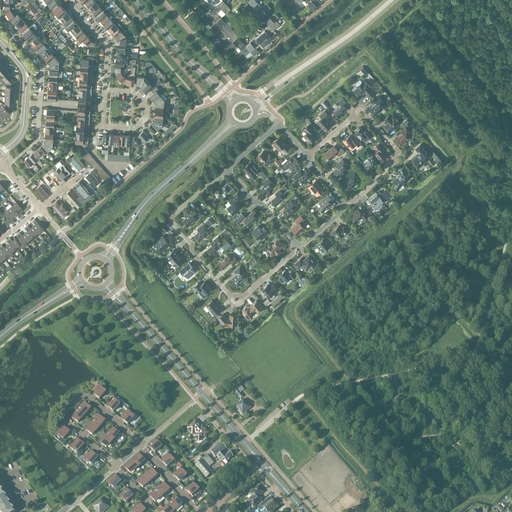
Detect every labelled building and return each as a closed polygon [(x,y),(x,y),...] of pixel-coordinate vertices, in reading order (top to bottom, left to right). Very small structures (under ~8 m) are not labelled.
[(58,2),(56,0),(52,0),(48,4),(52,8),(58,2)] [(97,0),(96,1),(89,7),(92,11),(99,5),(97,3),(99,2),(97,0)] [(217,4),(212,9),(217,14),(221,9),(226,14),(231,9),(226,4),(225,4),(222,0),(217,4)] [(257,11),(262,7),(258,2),(260,0),(250,0),(249,2),(252,6),(257,11)] [(303,0),(304,0),(312,10),(321,2),(318,0),(316,0),(316,1),(315,0),(303,0)] [(265,21),(270,16),(266,12),(271,8),(266,3),(262,7),(257,11),(261,15),(260,16),(265,21)] [(53,9),(56,14),(63,8),(59,4),(53,9)] [(99,5),(92,11),(96,15),(103,10),(101,7),(103,6),(101,4),(99,5)] [(203,13),(197,7),(193,10),(199,17),(203,13)] [(56,14),(60,18),(67,12),(63,8),(56,14)] [(5,13),(11,20),(15,16),(10,10),(4,9),(4,10),(4,11),(5,12),(5,13)] [(97,17),(101,21),(107,15),(104,11),(97,17)] [(60,18),(63,22),(70,16),(67,12),(60,18)] [(265,21),(269,25),(274,30),(279,26),(274,21),(279,17),(275,12),(270,16),(265,21)] [(107,15),(101,21),(104,25),(111,19),(109,17),(111,15),(110,13),(107,15)] [(11,20),(15,24),(21,18),(18,14),(15,16),(11,20)] [(63,22),(67,26),(74,20),(70,16),(63,22)] [(15,24),(18,28),(25,22),(21,18),(15,24)] [(221,18),(211,26),(216,31),(220,27),(224,31),(229,27),(230,27),(229,26),(231,25),(227,20),(225,21),(224,22),(221,18)] [(104,25),(108,29),(115,23),(111,19),(104,25)] [(68,32),(70,30),(77,24),(74,20),(67,26),(64,28),(68,32)] [(25,22),(18,28),(22,32),(29,26),(25,22)] [(108,29),(111,33),(120,25),(119,24),(117,26),(115,23),(108,29)] [(70,30),(74,34),(81,28),(77,24),(70,30)] [(30,27),(23,33),(27,38),(35,30),(32,25),(30,27)] [(111,33),(115,37),(124,29),(120,25),(111,33)] [(264,30),(260,34),(268,43),(273,39),(269,34),(274,30),(269,25),(264,30)] [(229,36),(233,41),(237,37),(238,36),(233,31),(229,27),(224,31),(220,36),(224,41),(229,36)] [(74,34),(78,38),(84,32),(81,28),(74,34)] [(115,37),(117,40),(127,37),(129,35),(124,29),(115,37)] [(35,30),(27,38),(30,42),(39,33),(36,30),(35,30)] [(88,36),(84,32),(78,38),(79,40),(77,42),(78,44),(81,42),(88,36)] [(39,33),(30,42),(34,46),(40,40),(41,40),(43,38),(39,33)] [(250,42),(255,47),(259,43),(263,48),(265,46),(268,43),(260,34),(256,37),(250,42)] [(88,36),(81,42),(84,46),(87,44),(89,46),(93,43),(88,36)] [(237,46),(241,50),(246,46),(241,40),(241,41),(240,39),(237,37),(233,41),(228,45),(232,50),(237,46)] [(34,46),(37,50),(44,44),(41,40),(40,40),(34,46)] [(37,50),(41,54),(50,46),(46,42),(44,44),(37,50)] [(250,42),(246,46),(241,50),(245,56),(250,52),(254,56),(259,52),(255,47),(250,42)] [(41,54),(44,58),(53,50),(50,46),(41,54)] [(53,50),(44,58),(48,62),(55,56),(53,54),(55,52),(53,50)] [(48,62),(50,65),(59,61),(55,56),(48,62)] [(81,59),(81,65),(93,66),(94,58),(87,57),(87,59),(81,59)] [(0,71),(0,75),(2,78),(8,72),(5,68),(0,71)] [(2,78),(0,79),(0,81),(3,85),(7,84),(14,81),(11,77),(12,76),(8,72),(2,78)] [(125,84),(126,84),(126,79),(121,73),(121,72),(116,76),(122,83),(123,83),(123,84),(124,84),(125,84)] [(136,85),(140,85),(145,77),(137,76),(136,85)] [(140,85),(142,88),(149,82),(145,77),(140,85)] [(5,86),(5,91),(14,92),(14,86),(14,81),(7,84),(7,86),(5,86)] [(362,81),(356,87),(357,88),(354,91),(359,97),(365,92),(370,98),(375,93),(370,87),(371,87),(365,81),(363,82),(362,81)] [(150,89),(152,91),(157,87),(154,84),(152,86),(149,82),(142,88),(146,92),(150,89)] [(149,96),(153,100),(160,95),(157,91),(159,89),(157,87),(152,91),(153,93),(149,96)] [(79,95),(78,103),(91,103),(91,95),(79,95)] [(153,100),(155,103),(165,100),(160,95),(153,100)] [(6,103),(5,105),(12,108),(13,103),(13,97),(5,97),(4,102),(6,103)] [(370,109),(375,115),(384,108),(380,104),(383,102),(379,97),(374,101),(377,104),(370,109)] [(339,118),(340,118),(343,115),(342,114),(347,109),(345,106),(348,104),(342,98),(338,101),(341,104),(333,111),(339,118)] [(155,103),(155,107),(164,107),(164,106),(167,106),(168,99),(165,100),(155,103)] [(1,104),(0,105),(0,110),(5,116),(9,113),(8,112),(12,108),(5,105),(3,103),(1,104)] [(78,107),(78,111),(90,112),(91,108),(91,103),(78,103),(78,107)] [(78,111),(77,119),(90,119),(90,112),(78,111)] [(320,115),(322,118),(317,122),(325,131),(331,125),(326,119),(329,116),(325,111),(320,115)] [(384,126),(390,132),(398,125),(392,118),(392,119),(389,115),(384,119),(387,123),(384,126)] [(154,121),(151,123),(157,130),(163,125),(154,121)] [(151,131),(149,132),(152,136),(153,137),(156,135),(154,133),(157,130),(151,123),(147,127),(151,131)] [(304,136),(302,138),(305,141),(307,140),(310,143),(316,139),(311,133),(314,131),(309,124),(304,129),(307,132),(303,136),(304,136)] [(358,135),(362,140),(366,137),(368,140),(373,136),(369,131),(366,133),(361,127),(360,128),(359,128),(355,131),(355,132),(356,133),(358,135)] [(401,131),(403,134),(396,140),(401,146),(410,139),(406,135),(409,132),(405,127),(401,131)] [(143,130),(139,134),(141,136),(145,141),(146,143),(150,139),(150,140),(153,137),(152,136),(149,132),(147,134),(143,130)] [(136,136),(140,145),(145,141),(139,134),(136,136)] [(349,136),(344,141),(350,149),(354,145),(356,148),(360,144),(356,139),(354,141),(349,136)] [(88,137),(76,137),(76,143),(81,143),(84,147),(88,144),(88,137)] [(273,143),(279,150),(282,148),(285,152),(290,147),(287,143),(286,145),(279,137),(273,143)] [(45,142),(42,145),(47,151),(53,146),(45,142)] [(387,156),(382,150),(384,148),(379,143),(375,147),(378,151),(375,154),(381,161),(387,156)] [(42,145),(37,149),(43,155),(47,151),(42,145)] [(420,154),(413,160),(415,162),(414,163),(416,166),(417,165),(419,167),(421,169),(425,166),(423,164),(431,157),(420,145),(415,149),(420,154)] [(334,147),(326,154),(330,159),(336,154),(337,155),(339,153),(338,151),(334,147)] [(37,149),(33,153),(38,159),(43,155),(37,149)] [(266,155),(263,151),(257,156),(266,166),(270,163),(269,162),(273,158),(269,153),(266,155)] [(33,153),(28,157),(34,163),(38,159),(33,153)] [(79,160),(75,155),(71,158),(70,156),(68,158),(78,170),(83,165),(79,160)] [(34,163),(28,157),(24,161),(29,167),(34,163)] [(363,164),(370,171),(378,164),(372,157),(363,164)] [(288,160),(283,165),(286,169),(287,169),(290,172),(293,170),(294,172),(297,169),(296,167),(297,166),(299,168),(298,169),(299,169),(301,167),(299,165),(300,163),(295,158),(290,162),(288,160)] [(338,168),(334,171),(339,177),(347,170),(344,166),(346,164),(342,159),(336,165),(338,168)] [(255,165),(252,168),(249,164),(243,168),(251,177),(256,172),(257,173),(260,171),(255,165)] [(60,167),(54,172),(63,183),(69,177),(60,167)] [(395,186),(398,189),(411,177),(406,171),(403,167),(398,172),(401,175),(392,182),(395,186)] [(300,171),(294,176),(297,181),(299,179),(303,183),(311,176),(306,170),(302,174),(300,171)] [(94,187),(100,183),(91,172),(85,177),(94,187)] [(348,176),(351,179),(344,185),(349,191),(357,183),(354,180),(357,177),(353,172),(348,176)] [(48,178),(44,181),(54,192),(57,189),(52,183),(53,182),(50,178),(48,179),(48,178)] [(260,190),(265,195),(267,193),(269,191),(272,188),(270,185),(272,183),(268,178),(263,183),(265,185),(260,190)] [(82,181),(76,187),(87,200),(94,194),(82,181)] [(316,184),(314,182),(308,188),(311,191),(313,190),(318,195),(323,190),(317,183),(316,184)] [(219,187),(214,192),(219,197),(221,199),(225,194),(231,190),(226,185),(221,189),(219,187)] [(49,196),(40,186),(35,190),(44,200),(49,196)] [(277,196),(272,201),(276,206),(283,200),(280,197),(283,194),(280,190),(275,194),(277,196)] [(371,198),(369,201),(376,208),(384,201),(383,200),(385,199),(387,201),(391,197),(385,190),(381,194),(380,193),(378,194),(377,193),(371,198)] [(80,206),(68,191),(63,196),(71,205),(74,208),(76,210),(80,206)] [(232,204),(227,208),(233,215),(240,209),(240,208),(236,204),(240,201),(242,200),(240,198),(237,194),(229,201),(232,204)] [(319,208),(323,213),(324,212),(325,213),(327,210),(326,209),(331,204),(330,203),(332,200),(328,195),(319,203),(321,206),(319,208)] [(284,206),(286,209),(283,212),(288,217),(295,212),(293,209),(296,206),(291,201),(284,206)] [(16,202),(12,206),(21,217),(23,215),(20,212),(23,210),(16,202)] [(59,217),(61,216),(63,219),(68,214),(60,205),(57,202),(50,208),(59,217)] [(12,206),(8,209),(14,217),(17,215),(19,218),(21,217),(12,206)] [(14,217),(8,209),(3,213),(13,224),(15,222),(12,219),(14,217)] [(197,219),(195,217),(198,214),(194,209),(186,216),(186,217),(183,220),(188,226),(191,223),(192,225),(195,222),(195,221),(197,219)] [(353,213),(350,216),(356,223),(362,217),(364,220),(368,216),(363,210),(361,213),(359,210),(354,214),(353,213)] [(239,223),(240,223),(243,219),(249,226),(257,219),(252,213),(246,218),(243,214),(236,220),(239,223)] [(297,223),(292,228),(297,234),(300,232),(300,233),(305,229),(300,223),(304,220),(301,216),(295,221),(297,223)] [(197,229),(200,231),(195,236),(200,241),(208,234),(205,231),(212,224),(208,219),(197,229)] [(35,224),(33,226),(40,234),(44,230),(34,220),(33,221),(35,224)] [(28,225),(26,227),(35,238),(40,234),(33,226),(30,228),(28,225)] [(260,237),(262,239),(269,233),(264,227),(261,229),(258,226),(251,232),(253,235),(254,234),(258,239),(260,237)] [(338,226),(332,232),(339,239),(345,234),(348,231),(344,226),(341,229),(338,226)] [(27,231),(25,233),(31,241),(35,238),(26,227),(24,228),(27,231)] [(20,232),(18,234),(27,245),(31,241),(25,233),(22,235),(20,232)] [(19,238),(16,240),(16,241),(22,247),(21,247),(23,249),(27,245),(18,234),(16,235),(19,238)] [(169,240),(167,242),(163,236),(154,243),(159,249),(160,248),(162,251),(172,243),(169,240)] [(222,241),(218,236),(211,243),(213,245),(207,250),(211,255),(218,248),(215,245),(218,242),(220,243),(222,241)] [(10,238),(8,239),(17,250),(21,247),(22,247),(16,241),(16,240),(15,239),(12,241),(10,238)] [(272,245),(266,250),(271,256),(275,253),(277,255),(281,252),(278,249),(283,246),(276,238),(270,243),(272,245)] [(9,244),(7,246),(13,254),(17,250),(8,239),(6,241),(9,244)] [(324,242),(322,240),(317,245),(323,252),(331,245),(327,240),(324,242)] [(1,245),(0,246),(9,257),(13,254),(7,246),(4,248),(1,245)] [(0,249),(1,251),(0,251),(0,254),(5,261),(9,257),(0,246),(0,249)] [(171,252),(165,257),(168,260),(169,259),(176,267),(184,261),(179,255),(180,255),(177,252),(174,255),(171,252)] [(234,256),(231,259),(228,255),(219,263),(224,269),(231,262),(233,265),(238,261),(234,256)] [(302,265),(308,272),(310,272),(313,269),(313,268),(311,266),(315,263),(309,256),(302,262),(300,260),(294,264),(298,269),(302,265)] [(185,274),(188,278),(195,272),(192,268),(193,267),(189,262),(179,271),(183,275),(185,274)] [(240,266),(240,267),(234,271),(237,275),(231,279),(234,283),(235,282),(238,286),(243,282),(242,281),(247,276),(242,271),(243,270),(240,266)] [(285,270),(280,274),(286,282),(291,278),(293,279),(296,276),(292,271),(290,269),(286,271),(285,270)] [(198,283),(194,286),(204,298),(207,296),(206,294),(211,289),(205,282),(201,285),(198,283)] [(266,295),(269,297),(274,292),(277,289),(273,284),(269,288),(267,286),(262,290),(264,293),(263,293),(263,294),(265,296),(266,296),(266,295)] [(256,300),(249,306),(246,306),(243,309),(242,313),(245,316),(245,317),(246,318),(247,318),(248,319),(256,311),(258,314),(264,309),(256,300)] [(206,306),(215,316),(221,310),(217,305),(216,305),(212,301),(206,306)] [(223,325),(229,325),(236,326),(237,315),(230,315),(230,318),(226,318),(223,314),(218,319),(223,325)] [(94,396),(95,395),(99,399),(106,392),(103,389),(104,388),(100,384),(92,393),(94,396)] [(240,384),(235,388),(240,393),(244,390),(240,384)] [(240,393),(235,388),(235,387),(232,390),(240,399),(243,396),(240,393)] [(118,401),(114,397),(106,406),(109,408),(113,412),(120,405),(117,402),(118,401)] [(235,407),(240,412),(242,415),(250,408),(248,406),(248,405),(243,399),(235,407)] [(84,402),(77,409),(84,416),(91,409),(86,405),(87,404),(84,402)] [(84,416),(77,409),(71,417),(73,419),(74,419),(78,423),(84,416)] [(120,419),(123,421),(123,420),(128,424),(134,417),(131,415),(132,413),(128,410),(120,419)] [(98,414),(91,422),(99,428),(105,421),(100,417),(101,417),(98,414)] [(187,428),(192,434),(195,432),(197,434),(196,434),(196,435),(195,435),(195,436),(195,437),(195,438),(196,438),(198,441),(204,436),(205,437),(206,437),(205,436),(207,434),(208,434),(208,433),(208,432),(208,431),(203,426),(201,427),(196,420),(187,428)] [(99,428),(91,422),(85,430),(87,432),(88,432),(92,436),(99,428)] [(54,435),(53,436),(55,437),(56,437),(57,436),(59,438),(60,437),(63,440),(70,432),(68,431),(65,428),(66,428),(63,426),(55,434),(54,435)] [(112,427),(106,435),(113,441),(119,434),(115,430),(115,429),(112,427)] [(113,441),(106,435),(99,442),(101,445),(102,444),(106,448),(113,441)] [(74,450),(77,452),(84,445),(79,441),(80,441),(77,438),(69,447),(73,451),(74,450)] [(151,448),(154,453),(162,446),(156,439),(148,446),(150,449),(151,448)] [(233,456),(232,456),(233,455),(232,454),(231,454),(229,452),(226,454),(223,451),(226,448),(221,443),(211,452),(215,458),(217,456),(221,462),(222,461),(226,465),(228,463),(227,462),(230,459),(233,456)] [(82,461),(84,463),(84,462),(85,461),(88,463),(88,462),(91,465),(98,458),(96,456),(93,454),(94,453),(91,451),(89,453),(84,459),(83,460),(82,461)] [(139,454),(131,460),(138,467),(145,461),(141,457),(141,456),(139,454)] [(170,456),(168,454),(160,460),(163,463),(167,467),(174,461),(170,456)] [(138,467),(131,460),(124,467),(126,469),(130,474),(138,467)] [(202,460),(195,465),(206,478),(213,473),(202,460)] [(152,468),(144,475),(150,482),(157,475),(153,471),(154,471),(152,468)] [(173,475),(175,477),(179,482),(187,475),(180,468),(173,475)] [(117,477),(115,474),(106,482),(110,486),(111,485),(113,488),(121,482),(117,477)] [(150,482),(144,475),(136,481),(138,484),(139,483),(143,488),(150,482)] [(164,482),(156,489),(162,496),(170,490),(166,485),(164,482)] [(188,491),(190,494),(192,496),(199,490),(193,482),(185,489),(187,492),(188,491)] [(252,497),(248,501),(253,507),(260,501),(257,498),(264,492),(258,486),(249,494),(252,497)] [(0,509),(1,511),(13,511),(14,510),(11,507),(9,505),(10,504),(7,501),(5,499),(7,498),(4,495),(3,495),(2,492),(3,491),(0,488),(0,509)] [(118,496),(117,497),(119,500),(120,498),(122,501),(123,500),(126,503),(133,496),(132,495),(129,492),(130,491),(127,489),(120,495),(118,496)] [(162,496),(156,489),(149,496),(151,498),(155,502),(162,496)] [(176,497),(169,503),(175,510),(182,504),(178,500),(179,499),(176,497)] [(92,506),(95,508),(94,509),(97,511),(103,511),(109,507),(101,498),(92,506)] [(260,505),(257,507),(260,511),(262,508),(263,507),(267,511),(268,511),(276,506),(271,500),(269,502),(267,499),(260,505)] [(142,506),(140,503),(131,511),(144,511),(146,511),(142,506)] [(173,511),(175,510),(169,503),(163,508),(161,510),(162,511),(173,511)]
